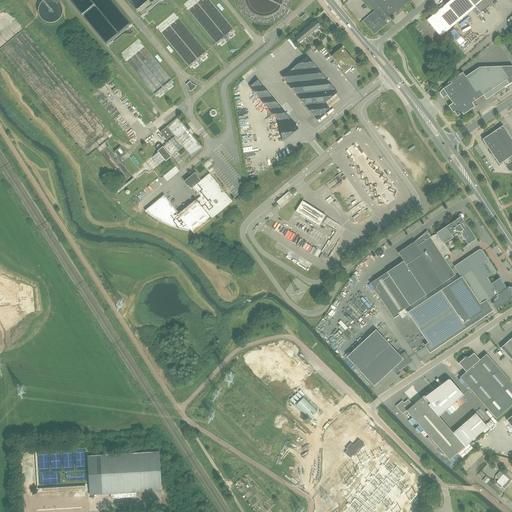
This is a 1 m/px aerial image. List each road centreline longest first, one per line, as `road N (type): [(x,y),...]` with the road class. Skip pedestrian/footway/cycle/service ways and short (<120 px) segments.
road 1 (unclassified): [(369,410),(511,311)]
road 2 (unclassified): [(445,511),(444,485),(370,422),(369,410)]
